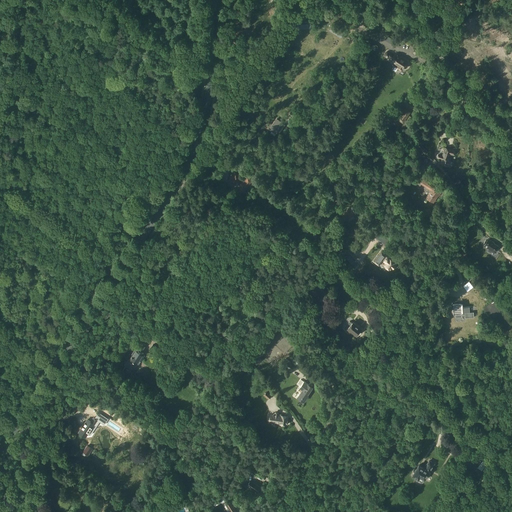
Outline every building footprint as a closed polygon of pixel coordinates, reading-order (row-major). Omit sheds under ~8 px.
[(353,18),(342,10),(337,17),(347,25),(353,18)] [(329,31),(341,38),(343,34),(332,27),(329,31)] [(384,54),(384,55),(384,56),(384,57),(385,58),(386,58),(387,58),(388,58),(391,60),(391,61),(398,65),(398,68),(402,70),(404,66),(405,67),(406,67),(406,66),(406,65),(406,64),(407,62),(401,59),(401,57),(398,55),(397,56),(395,55),(394,55),(391,53),(389,52),(388,51),(387,51),(386,51),(385,52),(384,53),(384,54)] [(404,123),(410,112),(404,108),(397,119),(404,123)] [(286,124),(277,118),(270,127),(279,133),(286,124)] [(425,155),(428,152),(421,144),(418,147),(425,155)] [(438,154),(437,158),(441,160),(440,163),(447,165),(448,165),(450,161),(449,160),(450,158),(449,158),(450,154),(454,155),(455,150),(446,147),(445,149),(443,155),(438,154)] [(427,157),(434,165),(437,162),(430,155),(427,157)] [(427,163),(427,159),(424,159),(424,156),(418,157),(419,166),(425,165),(425,164),(427,163)] [(245,181),(239,178),(240,177),(233,172),(229,179),(232,181),(233,180),(236,183),(236,184),(241,187),(239,191),(244,194),(252,180),(248,177),(245,181)] [(442,191),(435,187),(435,185),(424,178),(420,184),(431,191),(426,198),(433,202),(438,195),(439,196),(442,191)] [(345,221),(356,214),(352,207),(341,213),(345,221)] [(487,240),(484,245),(484,246),(489,249),(488,251),(493,254),(498,246),(494,243),(488,239),(487,240)] [(381,251),(373,262),(379,266),(382,260),(384,262),(386,263),(385,265),(384,267),(384,269),(387,271),(389,271),(390,269),(390,270),(391,268),(392,269),(395,265),(394,264),(395,263),(387,258),(386,256),(387,255),(381,251)] [(359,266),(349,255),(344,259),(354,271),(359,266)] [(473,286),(468,281),(463,286),(467,291),(473,286)] [(323,294),(317,286),(312,290),(318,298),(323,294)] [(455,303),(453,304),(454,315),(456,315),(456,317),(461,316),(461,315),(463,314),(465,314),(465,315),(465,318),(474,317),(474,312),(469,312),(469,307),(463,307),(462,303),(460,303),(459,303),(459,304),(457,304),(457,303),(455,303)] [(350,325),(346,330),(351,333),(352,332),(357,335),(358,335),(359,335),(360,334),(360,333),(360,332),(360,331),(362,329),(353,322),(352,323),(350,321),(348,323),(350,325)] [(146,335),(155,342),(158,338),(149,331),(146,335)] [(129,359),(125,365),(129,367),(130,367),(130,368),(131,368),(132,368),(133,368),(134,367),(135,367),(135,366),(136,366),(137,364),(144,353),(141,352),(146,344),(142,342),(130,360),(129,359)] [(150,349),(156,353),(159,348),(153,344),(150,349)] [(286,358),(282,364),(291,370),(293,367),(288,363),(289,361),(286,358)] [(250,374),(255,369),(250,365),(246,370),(250,374)] [(301,392),(298,397),(304,401),(307,395),(312,387),(312,386),(309,384),(308,385),(304,382),(301,388),(300,387),(298,390),(301,392)] [(275,412),(274,415),(271,414),(270,421),(280,423),(280,424),(287,425),(288,417),(281,416),(278,416),(279,412),(275,412)] [(87,420),(79,432),(86,437),(88,433),(94,424),(95,425),(98,421),(95,418),(93,418),(91,422),(87,420)] [(93,449),(87,445),(83,452),(88,455),(93,449)] [(485,457),(478,452),(470,463),(477,468),(485,457)] [(414,472),(412,475),(418,479),(418,480),(423,483),(425,479),(426,479),(428,477),(427,475),(430,471),(435,463),(429,460),(424,468),(419,465),(416,469),(415,469),(414,469),(414,470),(414,471),(414,472)] [(261,487),(251,480),(248,485),(258,491),(261,487)] [(236,511),(233,507),(234,507),(229,500),(224,503),(230,511),(236,511)]
